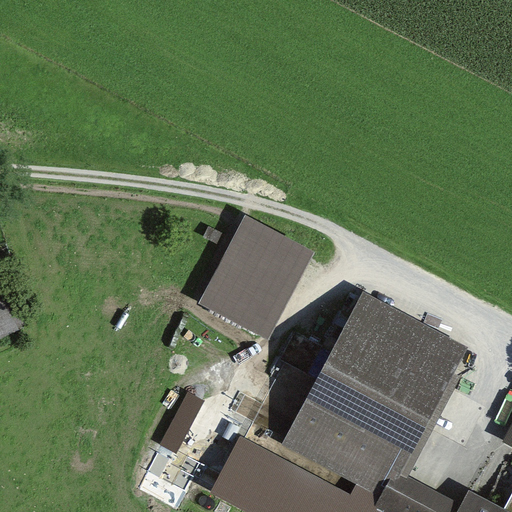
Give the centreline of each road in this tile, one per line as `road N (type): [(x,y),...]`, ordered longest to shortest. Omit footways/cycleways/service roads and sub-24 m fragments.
road 1 (track): [(0,172),(251,203),(511,319)]
road 2 (track): [(253,387),(300,305),(367,251)]
road 3 (track): [(441,475),(511,351)]
